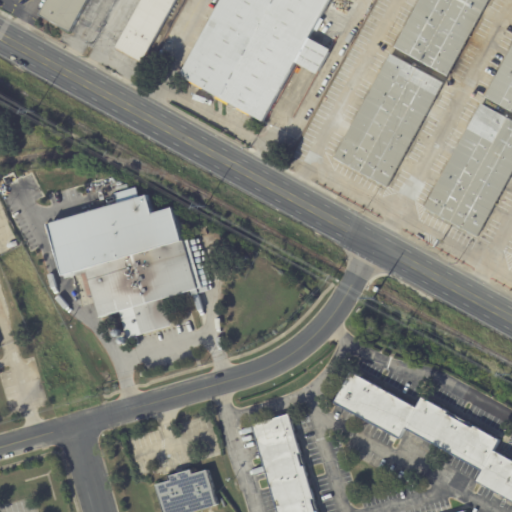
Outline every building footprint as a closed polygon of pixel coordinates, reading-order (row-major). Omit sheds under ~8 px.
[(89,0),(71,33),(40,16),(48,0),(89,0)] [(177,0),(143,63),(116,48),(142,0),(177,0)] [(264,121),(332,0),(223,0),(180,75),(264,121)] [(490,0),(448,77),(396,49),(422,0),(490,0)] [(511,111),(486,97),(511,48),(511,111)] [(391,54),(444,83),(388,188),(334,159),(391,54)] [(481,105),(511,121),(511,174),(477,239),(424,210),(481,105)] [(125,336),(168,324),(160,299),(193,289),(170,207),(148,214),(143,195),(45,223),(60,274),(83,267),(97,316),(117,310),(125,336)] [(511,502),(511,463),(495,454),(502,442),(426,400),(420,410),(355,374),(337,406),(404,443),(410,432),(483,473),(477,483),(511,502)] [(466,511),(462,511),(321,511),(295,414),(253,422),(280,511),(466,511)] [(164,511),(186,511),(217,503),(208,469),(193,473),(192,469),(169,475),(170,479),(156,483),(164,511)]
